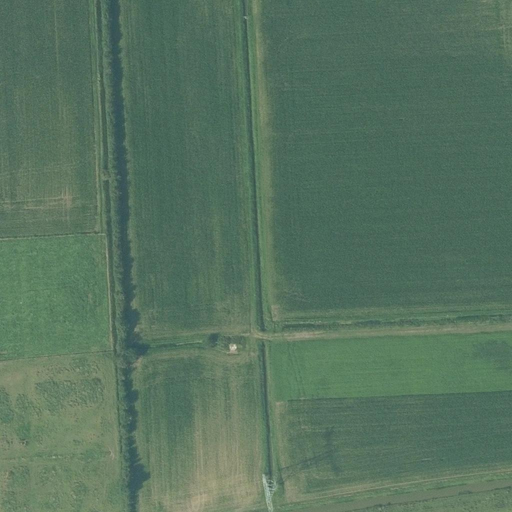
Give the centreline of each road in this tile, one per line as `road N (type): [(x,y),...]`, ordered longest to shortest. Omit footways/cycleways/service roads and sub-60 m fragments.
road 1 (unclassified): [(511,65),(276,80),(290,405),(388,402),(511,376)]
road 2 (track): [(86,0),(99,239)]
